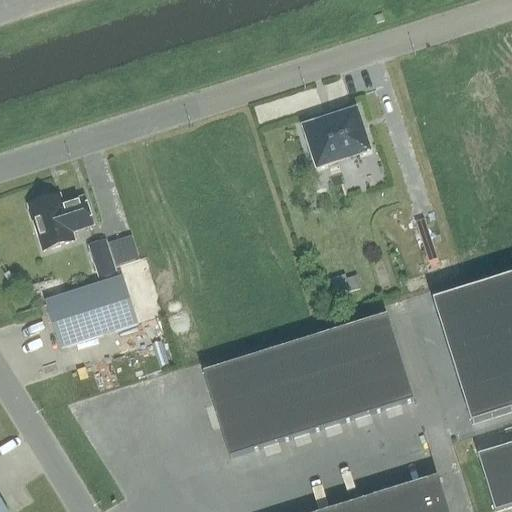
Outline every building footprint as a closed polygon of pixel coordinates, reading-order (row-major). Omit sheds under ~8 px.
[(318,169),(319,169),(368,153),(355,114),(305,130),(318,169)] [(30,207),(31,210),(30,212),(34,223),(36,224),(45,253),(73,244),(69,233),(93,226),(85,201),(66,207),(67,209),(62,211),(58,198),(30,207)] [(116,276),(114,269),(105,242),(87,247),(98,282),(116,276)] [(356,278),(346,281),(349,293),(360,290),(356,278)] [(123,279),(45,303),(60,351),(138,326),(123,279)] [(511,280),(434,304),(472,427),(511,414),(511,280)] [(203,375),(230,460),(414,402),(387,317),(203,375)] [(511,447),(479,457),(495,511),(500,511),(511,508),(511,447)] [(448,511),(438,479),(331,511),(448,511)]
